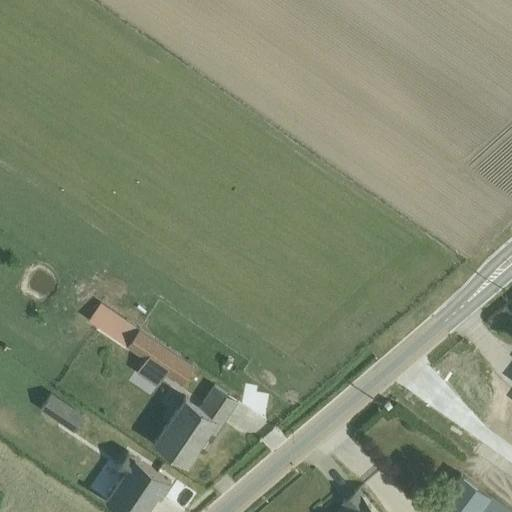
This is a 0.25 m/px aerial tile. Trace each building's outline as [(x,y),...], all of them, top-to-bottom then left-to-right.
[(208,453),(249,407),(226,386),(221,393),(104,305),(74,345),(112,374),(131,349),(206,406),(185,434),(208,453)] [(432,389),(469,412),(491,378),(454,354),(432,389)] [(80,392),(94,373),(81,364),(67,383),(80,392)] [(474,418),(454,443),(472,457),(492,432),(474,418)] [(172,490),(201,461),(174,436),(146,465),(172,490)] [(511,511),(511,504),(465,471),(435,511),(511,511)] [(337,511),(379,511),(362,491),(337,511)]
